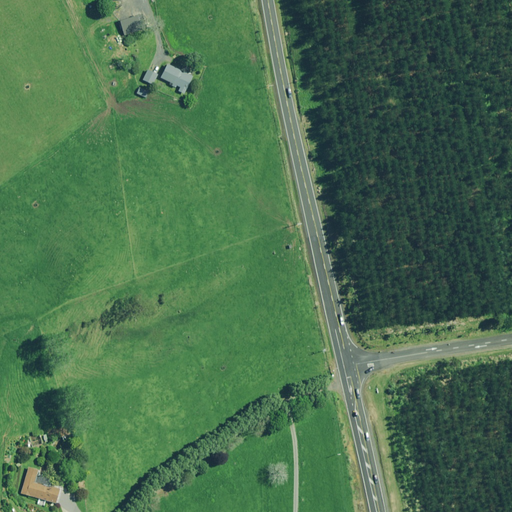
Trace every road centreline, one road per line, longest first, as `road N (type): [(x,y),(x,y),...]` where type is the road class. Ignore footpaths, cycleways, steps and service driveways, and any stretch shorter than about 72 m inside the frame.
road 1 (primary): [(349,365),(267,0)]
road 2 (tertiary): [(349,365),(511,339)]
road 3 (primary): [(376,511),(349,365)]
